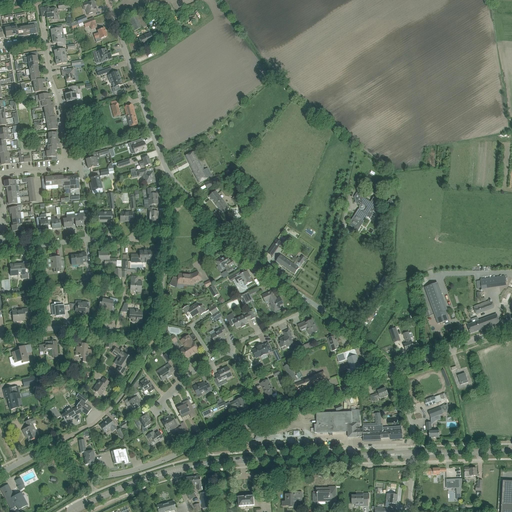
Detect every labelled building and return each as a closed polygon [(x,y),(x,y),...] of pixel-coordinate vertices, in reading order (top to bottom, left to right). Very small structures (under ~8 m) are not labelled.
[(82,4),(83,8),(86,9),(88,15),(97,12),(93,0),(82,4)] [(57,4),(58,10),(70,9),(69,2),(57,4)] [(58,19),(56,9),(49,10),(48,8),(40,9),(42,16),(46,15),(47,19),(53,18),(53,20),(58,19)] [(128,20),(133,32),(147,26),(141,14),(128,20)] [(72,27),(79,24),(87,21),(85,16),(76,20),(76,21),(72,23),(70,23),(72,27)] [(87,21),(83,23),(84,25),(85,28),(90,26),(91,30),(96,28),(95,24),(93,18),(87,21)] [(28,23),(29,26),(30,35),(36,34),(35,28),(38,28),(37,22),(28,23)] [(64,35),(62,25),(56,26),(56,29),(51,30),(52,37),(60,36),(64,35)] [(107,37),(104,28),(97,31),(98,33),(93,35),(96,43),(101,41),(101,39),(107,37)] [(138,38),(141,46),(154,40),(151,33),(138,38)] [(65,46),(64,39),(61,39),(60,36),(52,37),(53,44),(58,43),(59,47),(65,46)] [(54,51),(55,58),(65,57),(65,53),(66,53),(66,49),(54,51)] [(109,52),(106,52),(105,49),(97,52),(97,50),(93,52),(95,58),(97,57),(99,63),(111,59),(110,57),(111,57),(110,53),(109,54),(109,52)] [(28,64),(37,62),(36,59),(38,58),(37,52),(27,54),(28,64)] [(67,56),(65,57),(55,58),(56,65),(67,63),(66,60),(67,59),(67,56)] [(62,77),(65,76),(66,82),(75,81),(73,69),(61,71),(62,77)] [(117,72),(109,75),(110,79),(109,80),(110,84),(112,88),(114,87),(116,92),(120,90),(118,86),(121,85),(121,84),(118,77),(119,76),(117,72)] [(69,93),(65,94),(67,102),(76,101),(75,95),(77,94),(76,86),(68,88),(69,93)] [(39,102),(41,101),(48,100),(48,98),(51,97),(50,94),(38,95),(39,102)] [(110,106),(113,117),(121,115),(118,104),(110,106)] [(124,108),(129,127),(138,125),(133,105),(124,108)] [(147,148),(146,145),(145,146),(144,143),(138,144),(137,141),(128,144),(130,149),(133,148),(135,154),(146,150),(146,149),(147,148)] [(48,151),(46,151),(47,157),(45,158),(45,161),(52,161),(51,157),(57,157),(57,154),(55,154),(55,151),(48,151)] [(185,156),(195,175),(204,170),(195,151),(185,156)] [(138,163),(140,167),(144,165),(145,166),(151,164),(148,156),(142,159),(143,161),(138,163)] [(94,158),(86,160),(88,169),(96,167),(95,163),(97,162),(96,157),(94,158)] [(117,163),(118,168),(130,164),(129,159),(117,163)] [(155,182),(153,171),(147,173),(146,170),(137,172),(138,177),(144,175),(146,184),(155,182)] [(208,178),(204,170),(195,175),(199,183),(208,178)] [(72,177),(69,177),(70,186),(69,186),(70,189),(79,189),(78,175),(72,175),(72,177)] [(52,189),(51,177),(47,178),(47,176),(41,176),(42,183),(42,190),(52,189)] [(89,183),(90,187),(91,191),(93,191),(94,191),(102,189),(99,177),(91,179),(92,183),(89,183)] [(220,179),(221,181),(219,183),(217,178),(205,183),(207,189),(220,184),(222,183),(221,182),(223,181),(222,179),(220,179)] [(148,199),(143,200),(144,208),(153,208),(153,205),(158,205),(158,204),(157,204),(156,198),(157,198),(157,194),(153,194),(152,189),(147,189),(148,199)] [(209,196),(222,213),(229,208),(216,191),(209,196)] [(359,209),(349,226),(353,228),(358,231),(362,225),(362,226),(365,221),(369,213),(370,214),(372,213),(373,212),(376,214),(380,208),(377,206),(378,204),(373,201),(371,203),(362,197),(363,196),(360,194),(359,196),(357,198),(358,199),(360,200),(358,204),(360,205),(359,207),(359,209)] [(9,211),(10,214),(20,213),(22,205),(17,206),(17,207),(7,208),(8,211),(9,211)] [(148,215),(149,215),(149,222),(157,222),(158,212),(154,212),(154,209),(149,208),(148,208),(148,215)] [(78,218),(75,218),(75,221),(76,227),(83,226),(83,220),(87,219),(86,213),(78,214),(78,218)] [(98,213),(98,222),(112,222),(112,213),(98,213)] [(120,213),(120,222),(129,222),(129,221),(132,221),(132,213),(120,213)] [(46,218),(47,220),(47,225),(51,224),(52,230),(60,229),(59,220),(55,221),(54,217),(51,217),(50,214),(46,214),(46,218)] [(75,218),(74,215),(66,216),(67,219),(63,220),(64,228),(72,227),(71,221),(75,221),(75,218)] [(43,218),(35,219),(37,229),(41,229),(41,232),(45,231),(44,230),(48,229),(47,225),(47,220),(43,221),(43,218)] [(20,225),(11,226),(12,230),(10,230),(11,236),(17,235),(17,232),(21,231),(20,225)] [(277,244),(281,249),(289,242),(283,236),(279,240),(280,241),(277,244)] [(139,255),(131,255),(131,263),(143,262),(143,261),(151,261),(155,261),(155,251),(151,251),(150,251),(142,251),(142,252),(139,252),(139,255)] [(104,261),(104,266),(116,266),(116,259),(109,259),(109,252),(98,252),(98,261),(104,261)] [(71,256),(72,266),(82,265),(82,262),(86,262),(86,253),(78,254),(78,255),(71,256)] [(299,268),(300,266),(300,267),(306,259),(302,256),(300,259),(299,257),(294,264),(281,255),(276,262),(295,275),(299,268)] [(50,258),(47,258),(47,263),(48,269),(55,269),(56,272),(61,272),(60,257),(56,258),(56,256),(50,256),(50,258)] [(235,265),(233,262),(234,261),(234,260),(233,258),(229,260),(227,256),(223,259),(222,257),(215,261),(218,266),(221,264),(224,268),(228,266),(229,268),(235,265)] [(25,278),(27,278),(27,273),(25,274),(24,264),(9,265),(10,276),(21,275),(21,279),(25,279),(25,278)] [(236,278),(239,283),(241,288),(243,288),(244,288),(245,288),(247,287),(246,285),(252,282),(249,276),(250,275),(247,271),(236,278)] [(188,277),(188,275),(179,274),(179,278),(174,277),(170,285),(177,288),(177,283),(178,283),(178,284),(194,286),(194,284),(202,280),(199,274),(198,274),(199,274),(192,277),(188,277)] [(506,285),(504,276),(496,277),(497,287),(506,285)] [(130,291),(135,291),(135,292),(141,292),(141,282),(137,282),(138,277),(132,277),(131,281),(130,291)] [(384,277),(379,286),(381,288),(380,290),(382,292),(386,286),(389,281),(389,280),(384,277)] [(213,286),(209,288),(212,295),(214,298),(218,295),(215,288),(213,286)] [(270,305),(274,312),(281,309),(280,306),(284,305),(280,297),(276,299),(275,298),(276,297),(273,290),(262,295),(265,302),(270,300),(272,304),(270,305)] [(252,301),(248,292),(242,295),(246,303),(252,301)] [(108,311),(111,312),(113,303),(116,304),(117,300),(113,299),(113,301),(103,299),(102,303),(100,302),(98,308),(108,310),(108,311)] [(88,316),(89,303),(82,302),(82,304),(78,304),(78,307),(75,307),(75,313),(85,314),(85,315),(88,316)] [(474,310),(472,311),(474,318),(477,317),(476,315),(490,310),(494,308),(492,302),(487,304),(474,309),(474,310)] [(183,309),(186,314),(189,313),(192,318),(197,314),(199,312),(201,316),(207,312),(202,305),(200,307),(197,303),(189,308),(188,306),(183,309)] [(55,315),(55,316),(66,315),(65,315),(64,305),(55,306),(55,304),(51,305),(52,315),(55,315)] [(208,310),(212,315),(218,311),(215,306),(208,310)] [(9,314),(9,315),(10,316),(11,317),(12,317),(13,317),(13,322),(25,321),(25,316),(28,316),(28,311),(27,309),(11,310),(11,311),(10,311),(10,312),(9,313),(9,314)] [(136,320),(136,322),(141,322),(142,315),(139,315),(139,310),(130,310),(129,319),(136,320)] [(212,316),(215,321),(222,316),(219,311),(212,316)] [(449,320),(446,311),(434,315),(438,324),(449,320)] [(247,320),(251,319),(251,320),(255,318),(252,312),(248,314),(249,315),(245,317),(244,315),(235,320),(234,316),(227,320),(231,326),(234,325),(236,329),(241,326),(242,328),(246,326),(245,324),(248,323),(247,320)] [(467,325),(470,334),(500,323),(497,314),(492,316),(467,325)] [(298,325),(301,331),(307,329),(310,335),(318,331),(313,320),(306,323),(306,321),(298,325)] [(223,334),(226,332),(224,328),(223,327),(215,333),(213,331),(209,333),(211,336),(216,344),(225,338),(223,334)] [(390,330),(394,343),(400,341),(396,328),(390,330)] [(279,344),(281,348),(289,344),(290,346),(293,344),(291,339),(293,338),(289,330),(283,332),(285,337),(280,339),(282,343),(279,344)] [(168,339),(171,345),(177,341),(174,336),(168,339)] [(185,348),(181,350),(187,359),(199,351),(196,346),(194,342),(193,343),(188,336),(181,341),(185,348)] [(336,343),(334,336),(328,338),(332,352),(340,349),(338,343),(336,343)] [(404,345),(406,351),(409,349),(410,352),(415,351),(412,342),(410,343),(409,338),(405,339),(407,344),(404,345)] [(39,352),(46,351),(45,350),(51,349),(52,358),(58,357),(57,341),(48,342),(48,343),(45,344),(37,345),(37,346),(39,345),(39,352)] [(76,347),(75,355),(80,356),(79,358),(82,358),(87,359),(86,362),(90,363),(91,355),(88,355),(88,350),(87,350),(88,344),(82,344),(82,343),(78,342),(77,347),(76,347)] [(257,349),(252,351),(256,358),(260,356),(260,357),(267,354),(266,353),(271,351),(268,343),(263,346),(262,345),(256,348),(257,349)] [(16,351),(11,353),(13,358),(13,360),(13,361),(14,361),(14,363),(22,361),(23,363),(29,361),(27,353),(32,351),(30,344),(25,346),(19,347),(20,351),(17,352),(16,351)] [(126,365),(131,358),(123,353),(115,348),(112,353),(120,358),(116,365),(119,367),(117,370),(115,372),(115,373),(115,375),(116,376),(117,376),(118,376),(119,376),(121,375),(122,373),(122,374),(128,366),(126,365)] [(354,357),(351,351),(351,350),(336,355),(337,356),(339,363),(346,361),(346,360),(348,359),(349,364),(351,368),(352,371),(355,370),(360,368),(360,369),(361,368),(358,360),(356,356),(355,356),(354,357)] [(157,374),(159,377),(162,381),(171,375),(170,373),(173,371),(168,364),(160,369),(161,371),(157,374)] [(300,379),(303,377),(300,372),(296,374),(297,375),(295,376),(289,364),(284,367),(292,383),(294,382),(300,379)] [(233,376),(232,375),(228,367),(220,371),(221,372),(219,373),(215,375),(217,378),(215,379),(214,379),(218,387),(219,387),(218,387),(227,382),(226,380),(233,376)] [(300,379),(294,382),(295,383),(294,383),(297,392),(327,381),(324,372),(301,381),(300,379)] [(457,376),(461,385),(468,382),(465,373),(457,376)] [(38,376),(22,380),(24,386),(39,383),(38,376)] [(93,390),(101,396),(109,383),(103,378),(100,382),(99,381),(93,390)] [(141,384),(139,385),(143,392),(148,389),(150,392),(155,389),(150,382),(148,383),(145,378),(140,382),(141,384)] [(260,384),(262,388),(263,388),(267,397),(272,395),(272,397),(274,397),(276,396),(277,395),(276,393),(277,393),(275,388),(272,389),(268,380),(260,384)] [(197,385),(193,387),(197,395),(206,391),(207,393),(212,391),(209,385),(206,386),(204,382),(197,385)] [(18,387),(3,390),(5,396),(7,396),(7,398),(8,399),(10,410),(19,408),(17,399),(18,398),(17,391),(19,391),(18,387)] [(371,396),(373,400),(373,402),(377,400),(377,399),(388,395),(386,388),(378,391),(378,393),(371,396)] [(61,415),(66,423),(72,419),(71,417),(75,415),(75,416),(82,412),(87,415),(92,409),(85,404),(88,400),(79,393),(76,397),(81,401),(76,407),(76,408),(72,410),(71,408),(65,412),(66,413),(61,415)] [(132,396),(124,402),(126,405),(129,403),(134,410),(137,409),(139,408),(139,407),(141,406),(138,403),(140,401),(137,396),(133,399),(132,396)] [(434,397),(424,401),(426,407),(437,403),(434,397)] [(238,408),(240,412),(248,408),(243,398),(230,404),(232,408),(237,406),(238,408)] [(183,405),(177,408),(180,415),(181,415),(185,413),(189,411),(191,414),(189,414),(191,418),(196,415),(188,400),(184,402),(185,404),(183,405)] [(53,407),(50,410),(54,420),(55,420),(59,417),(53,407)] [(443,414),(440,407),(428,412),(431,418),(443,414)] [(203,417),(212,413),(209,409),(201,413),(203,417)] [(317,425),(314,425),(315,433),(317,433),(333,433),(346,432),(346,431),(348,431),(348,438),(363,437),(363,433),(363,430),(360,430),(359,410),(351,410),(351,412),(345,412),(336,413),(316,413),(317,420),(317,425)] [(374,414),(372,414),(372,417),(375,417),(376,426),(381,425),(380,413),(379,413),(374,414)] [(148,420),(150,419),(147,414),(141,418),(140,416),(133,420),(137,426),(141,423),(144,429),(151,424),(148,420)] [(162,422),(166,429),(171,426),(173,430),(178,426),(175,421),(173,422),(169,415),(164,418),(165,420),(162,422)] [(105,423),(100,426),(103,430),(105,432),(110,428),(112,431),(116,428),(114,425),(109,419),(104,422),(105,423)] [(25,422),(28,428),(22,430),(24,434),(25,433),(29,441),(37,437),(32,426),(33,425),(30,420),(25,422)] [(128,428),(125,422),(120,425),(123,431),(128,428)] [(183,422),(180,424),(185,433),(188,431),(183,422)] [(439,433),(439,430),(431,430),(431,422),(430,422),(426,422),(427,431),(429,431),(429,438),(439,438),(439,433)] [(185,433),(180,424),(181,426),(176,429),(179,434),(184,431),(185,433)] [(376,426),(363,427),(363,430),(363,433),(363,437),(363,441),(381,440),(381,439),(382,439),(391,438),(391,440),(402,439),(401,426),(383,428),(382,425),(381,425),(376,426)] [(164,439),(159,432),(155,434),(153,431),(146,436),(150,441),(153,445),(159,441),(160,442),(164,439)] [(95,463),(93,451),(86,452),(84,440),(79,440),(81,453),(83,453),(85,465),(95,463)] [(111,452),(114,464),(121,463),(121,462),(123,461),(124,464),(130,463),(127,449),(121,450),(121,449),(111,452)] [(464,468),(464,473),(465,475),(467,475),(467,477),(471,477),(471,476),(478,476),(478,472),(476,472),(476,468),(470,469),(470,468),(464,468)] [(186,478),(187,486),(197,485),(198,491),(202,490),(200,476),(186,478)] [(462,479),(446,480),(447,488),(457,487),(457,488),(461,488),(462,479)] [(511,511),(511,481),(503,481),(500,511),(511,511)] [(0,489),(2,491),(11,509),(16,506),(18,510),(27,505),(21,493),(14,497),(8,485),(0,489)] [(317,494),(317,499),(326,499),(326,502),(336,502),(336,487),(329,487),(329,488),(316,488),(316,493),(317,493),(317,494)] [(186,491),(190,500),(195,497),(191,489),(186,491)] [(200,493),(202,509),(213,508),(210,489),(204,489),(205,493),(200,493)] [(292,506),(292,507),(296,507),(296,499),(302,499),(302,492),(292,492),(292,495),(285,495),(285,502),(287,502),(287,506),(292,506)] [(363,494),(363,496),(352,496),(352,505),(360,505),(360,507),(368,507),(368,498),(369,498),(369,494),(363,494)] [(387,494),(386,500),(390,500),(389,503),(396,504),(397,495),(387,494)] [(253,496),(238,497),(239,507),(254,505),(253,496)] [(156,506),(158,511),(157,511),(166,511),(176,509),(173,501),(156,506)]
